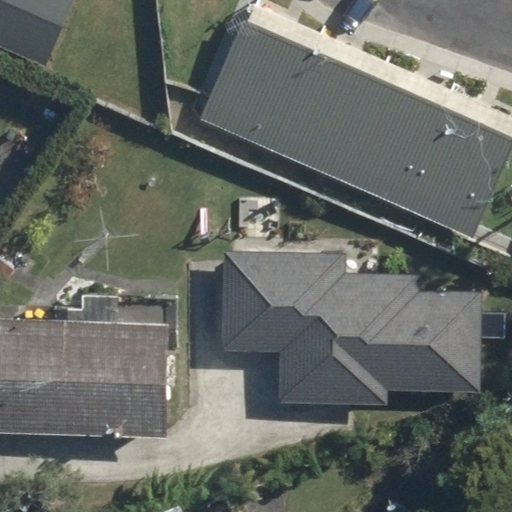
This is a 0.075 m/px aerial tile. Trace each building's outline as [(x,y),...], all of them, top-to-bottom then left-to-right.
[(80,0),(0,0),(0,35),(54,59),(80,0)] [(511,165),(511,124),(249,13),(206,116),(483,233),(511,165)] [(353,246),(233,245),(232,345),(288,345),(288,396),(395,397),(395,384),(489,385),(490,283),(427,283),(427,267),(352,267),(353,246)] [(182,313),(0,308),(0,424),(179,429),(182,313)] [(387,511),(442,511),(444,509),(395,491),(387,511)] [(197,511),(191,495),(147,511),(197,511)]
